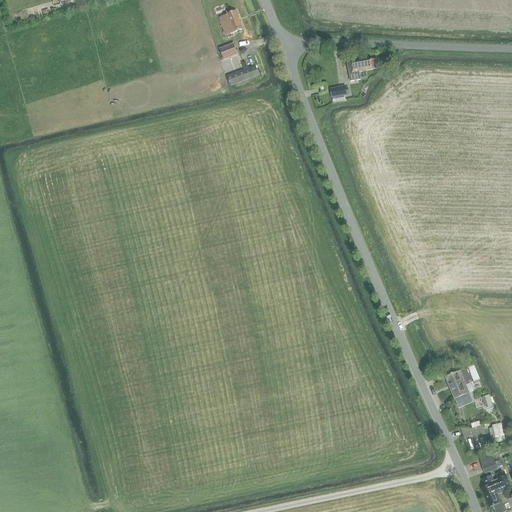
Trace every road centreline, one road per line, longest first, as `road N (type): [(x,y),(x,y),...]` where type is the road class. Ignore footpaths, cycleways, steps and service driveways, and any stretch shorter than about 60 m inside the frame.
road 1 (tertiary): [(475,511),(283,50)]
road 2 (unclassified): [(511,49),(315,43),(283,50)]
